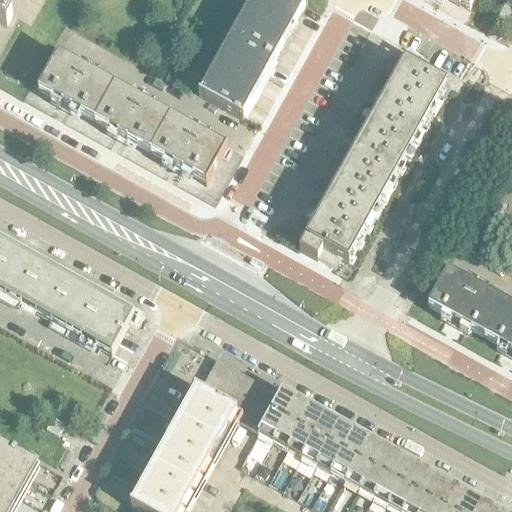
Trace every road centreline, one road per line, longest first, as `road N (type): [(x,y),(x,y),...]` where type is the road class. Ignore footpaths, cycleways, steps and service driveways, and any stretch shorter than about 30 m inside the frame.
road 1 (tertiary): [(355,351),(0,150)]
road 2 (tertiary): [(0,178),(344,371)]
road 3 (residential): [(511,494),(177,306)]
road 4 (residential): [(355,351),(508,71)]
road 5 (residential): [(216,231),(232,217),(352,0)]
road 6 (residential): [(216,231),(200,230),(0,119)]
road 7 (residential): [(69,509),(177,306)]
road 8 (residential): [(177,306),(0,207)]
road 9 (tertiary): [(344,371),(511,457)]
road 10 (tertiary): [(511,428),(355,351)]
road 11 (residential): [(508,71),(380,0)]
